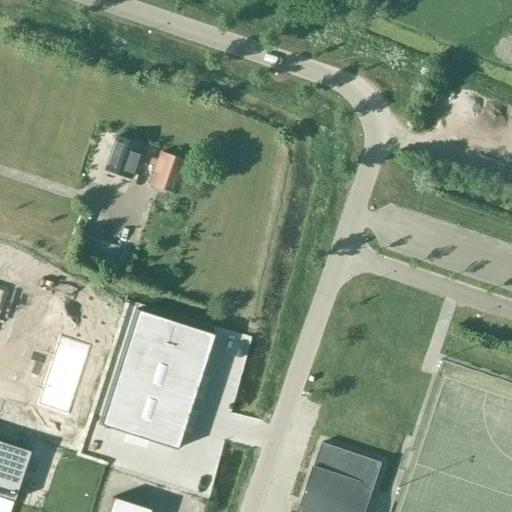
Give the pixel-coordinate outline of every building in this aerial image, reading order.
[(200,166),(184,160),(160,152),(157,161),(138,154),(141,145),(115,136),(103,169),(129,178),(136,160),(155,167),(148,185),(189,199),(200,166)] [(117,250),(80,236),(73,256),(111,269),(117,250)] [(211,334),(133,308),(95,425),(174,450),(211,334)] [(67,414),(89,346),(59,336),(36,404),(67,414)] [(0,440),(0,495),(13,499),(28,450),(0,440)] [(381,462),(321,442),(300,506),(310,510),(308,511),(357,511),(365,489),(372,491),(381,462)] [(106,511),(148,511),(150,509),(112,496),(106,511)]
